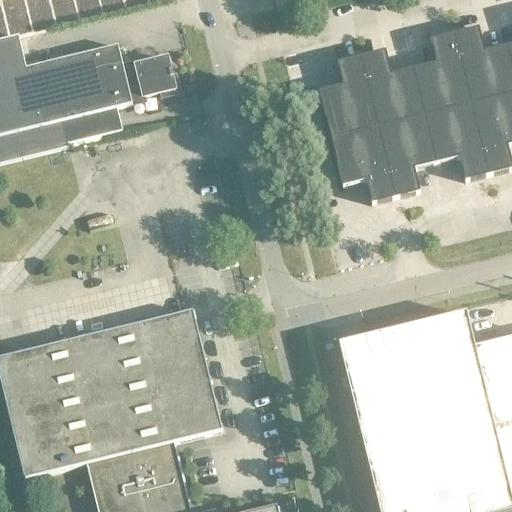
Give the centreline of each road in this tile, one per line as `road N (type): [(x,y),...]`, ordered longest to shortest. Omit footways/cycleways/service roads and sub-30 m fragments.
road 1 (residential): [(288,309),(230,131),(201,0)]
road 2 (unknown): [(453,0),(215,63)]
road 3 (unclassified): [(288,309),(310,312),(511,268)]
